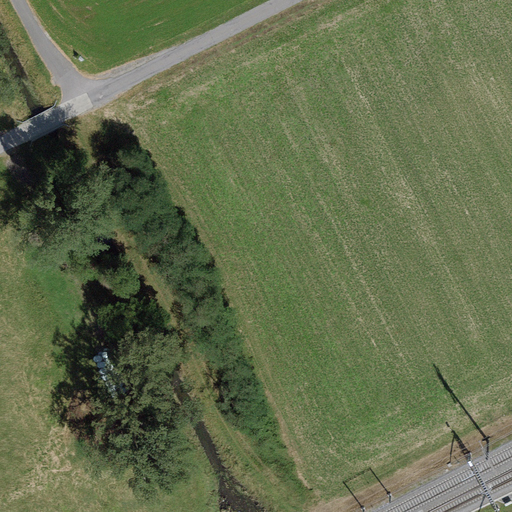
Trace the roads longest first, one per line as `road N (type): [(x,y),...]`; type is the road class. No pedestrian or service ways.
road 1 (unclassified): [(77,107),(290,0)]
road 2 (unclassified): [(22,0),(77,107)]
